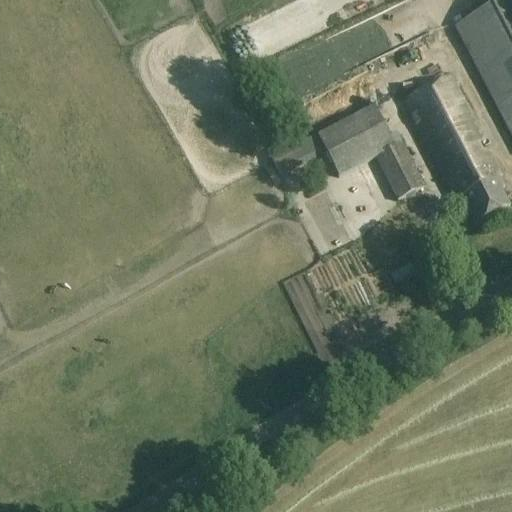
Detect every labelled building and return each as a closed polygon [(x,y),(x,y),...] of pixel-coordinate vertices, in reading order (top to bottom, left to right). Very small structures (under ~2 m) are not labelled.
[(511,138),(511,0),(508,0),(454,29),(511,138)] [(428,2),(399,12),(409,43),(439,34),(428,2)] [(312,35),(301,11),(259,30),(271,55),(312,35)] [(287,76),(304,100),(326,86),(309,61),(287,76)] [(501,179),(489,155),(485,157),(479,145),(483,143),(450,79),(404,103),(456,202),(462,199),(476,226),(510,209),(500,191),(504,188),(499,179),(501,179)] [(305,121),(334,111),(330,98),(301,108),(305,121)] [(374,159),(395,148),(374,108),(318,138),(340,180),(375,161),(374,159)] [(400,146),(395,148),(374,159),(375,161),(398,203),(424,189),(400,146)]
